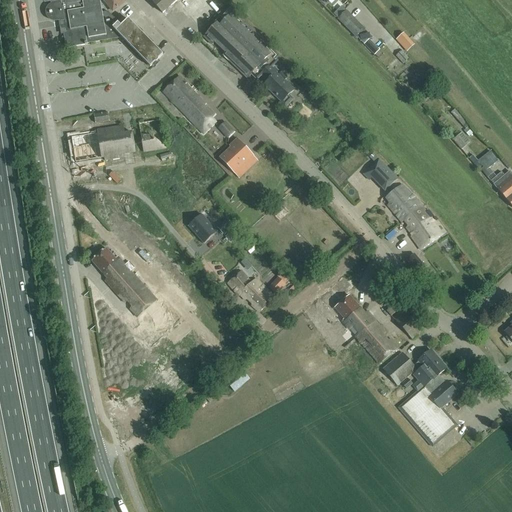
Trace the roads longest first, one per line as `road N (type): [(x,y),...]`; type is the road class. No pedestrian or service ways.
road 1 (tertiary): [(100,457),(18,0)]
road 2 (residential): [(373,240),(142,0)]
road 3 (motorway): [(59,511),(0,195)]
road 4 (track): [(133,443),(363,249)]
road 5 (motorway): [(0,348),(32,511)]
road 6 (residential): [(455,330),(373,240)]
